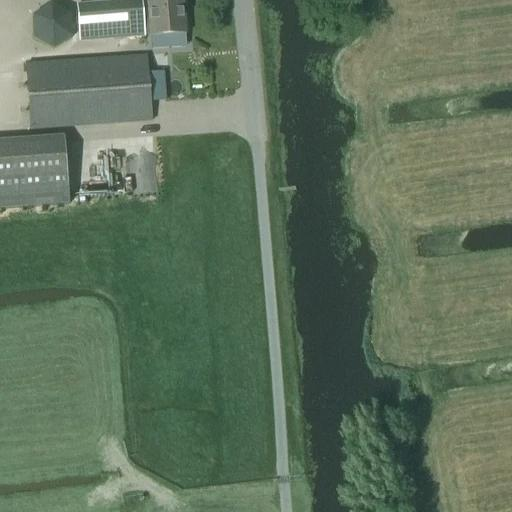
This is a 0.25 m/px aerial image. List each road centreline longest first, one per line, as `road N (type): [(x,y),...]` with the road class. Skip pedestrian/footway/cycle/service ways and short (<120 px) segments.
road 1 (unclassified): [(288,511),(241,0)]
road 2 (unknown): [(0,130),(18,136),(252,119)]
